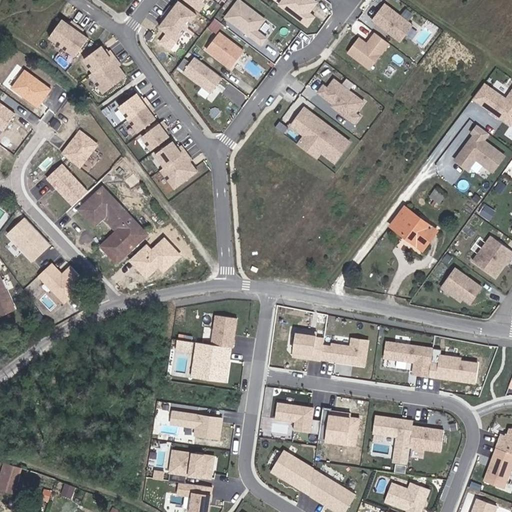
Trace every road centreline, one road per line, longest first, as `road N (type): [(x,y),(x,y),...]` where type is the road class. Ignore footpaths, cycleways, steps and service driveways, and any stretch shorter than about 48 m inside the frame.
road 1 (unclassified): [(0,374),(98,308),(226,284)]
road 2 (unclassified): [(270,288),(491,328)]
road 3 (residential): [(258,374),(450,402),(467,418)]
road 4 (residential): [(220,152),(287,59),(324,36),(351,0)]
road 5 (unknown): [(151,511),(0,451)]
road 6 (residential): [(294,511),(247,477),(258,374)]
road 7 (residential): [(220,152),(196,132),(125,35)]
road 8 (residential): [(226,284),(220,152)]
